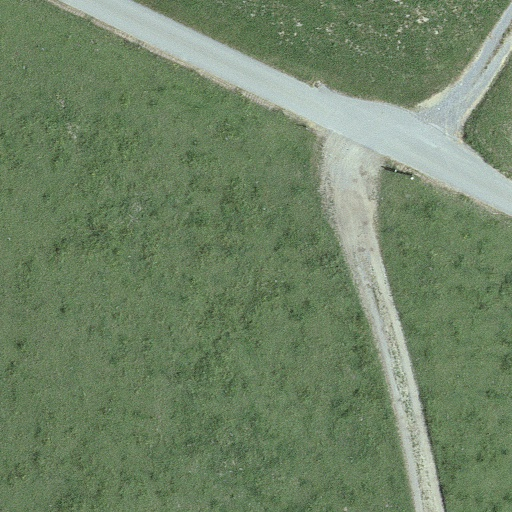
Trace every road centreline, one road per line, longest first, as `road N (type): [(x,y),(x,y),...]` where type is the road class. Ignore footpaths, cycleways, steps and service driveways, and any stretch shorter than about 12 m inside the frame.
road 1 (track): [(429,511),(394,340),(362,235),(353,166),(362,125)]
road 2 (track): [(428,153),(511,12)]
